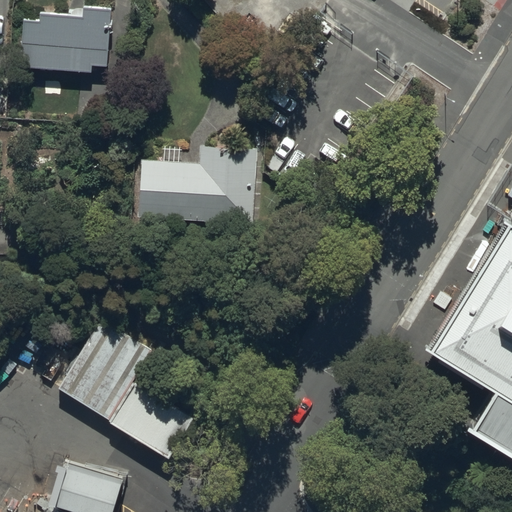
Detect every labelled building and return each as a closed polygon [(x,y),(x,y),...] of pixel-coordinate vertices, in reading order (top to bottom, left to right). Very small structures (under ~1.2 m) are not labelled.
[(38,18),(23,16),(19,62),(90,68),(90,61),(105,62),(110,5),(82,3),(82,13),(39,9),(38,18)] [(255,141),(198,138),(197,157),(141,153),(137,209),(250,216),(255,141)] [(511,291),(463,371),(502,394),(492,411),(480,430),(511,449),(511,291)] [(102,317),(60,387),(171,454),(194,416),(134,380),(154,348),(102,317)] [(111,511),(122,477),(66,460),(55,498),(103,511),(111,511)]
